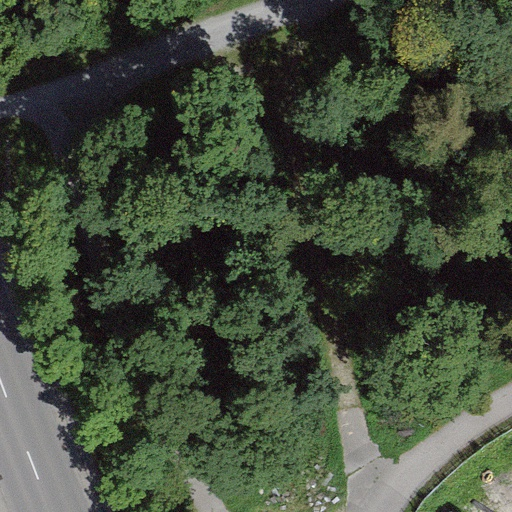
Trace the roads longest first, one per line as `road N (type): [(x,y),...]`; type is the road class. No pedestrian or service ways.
road 1 (track): [(273,18),(368,511)]
road 2 (track): [(218,511),(135,358),(89,209),(79,93)]
road 3 (track): [(321,0),(79,93),(0,108)]
road 4 (primary): [(53,511),(0,374)]
